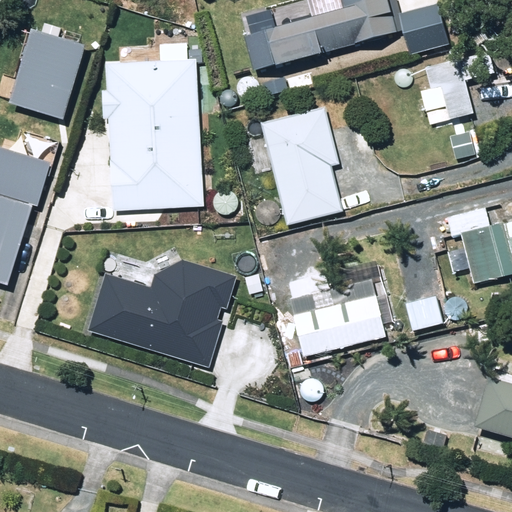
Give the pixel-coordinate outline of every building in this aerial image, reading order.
[(330,0),(244,23),(259,79),(264,79),(270,102),(293,96),(289,79),(331,68),(329,61),(360,52),(384,54),(403,40),(392,0),(330,0)] [(37,24),(12,98),(62,114),(87,41),(37,24)] [(111,113),(116,203),(203,198),(195,55),(108,60),(109,84),(103,84),(104,113),(111,113)] [(463,62),(428,71),(432,87),(421,90),(431,132),(478,120),(463,62)] [(264,120),(289,218),(343,205),(331,160),(341,158),(327,104),(264,120)] [(0,274),(11,278),(35,201),(42,203),(55,159),(0,142),(0,274)] [(490,217),(452,225),(456,243),(493,234),(490,217)] [(511,230),(466,242),(478,290),(511,281),(511,230)] [(107,266),(90,325),(211,359),(237,268),(185,254),(155,269),(152,279),(107,266)] [(308,363),(389,344),(386,330),(397,328),(388,288),(318,305),(321,317),(299,322),(308,363)] [(445,315),(432,318),(434,330),(449,327),(445,315)] [(482,439),(511,447),(511,395),(495,390),(482,439)]
